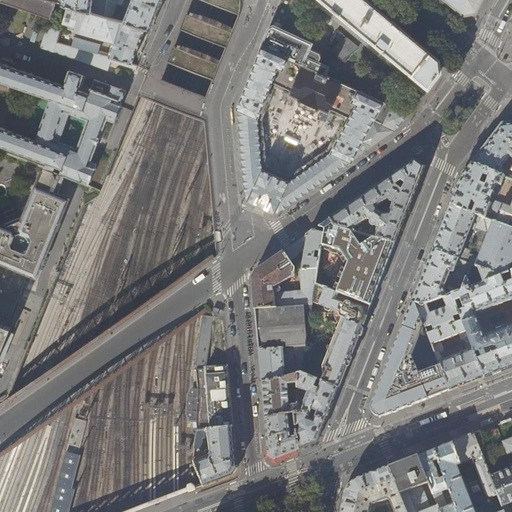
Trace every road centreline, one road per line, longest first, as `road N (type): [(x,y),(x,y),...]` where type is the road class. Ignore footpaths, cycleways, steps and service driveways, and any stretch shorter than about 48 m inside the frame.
road 1 (residential): [(257,498),(235,264),(0,429)]
road 2 (residential): [(508,80),(446,168),(355,403),(350,427),(359,459)]
road 3 (secondary): [(359,459),(511,399)]
